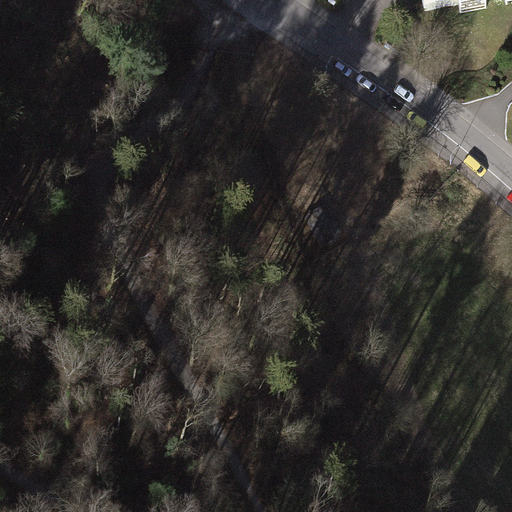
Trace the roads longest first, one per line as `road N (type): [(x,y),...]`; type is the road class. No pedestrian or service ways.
road 1 (track): [(246,32),(238,54),(238,125),(273,266),(399,511)]
road 2 (residential): [(263,0),(511,177)]
